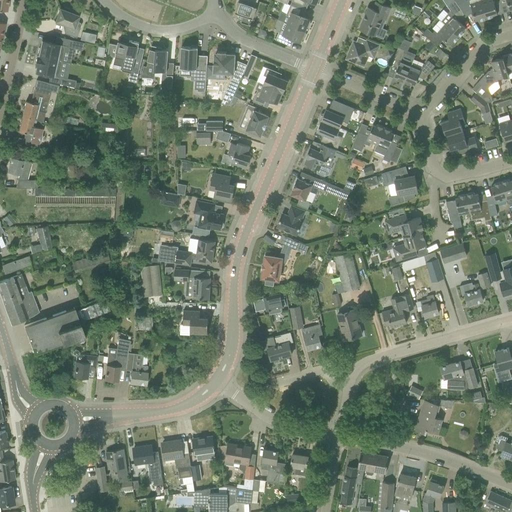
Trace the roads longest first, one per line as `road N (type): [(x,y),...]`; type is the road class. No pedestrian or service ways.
road 1 (tertiary): [(214,381),(228,360),(236,265),(314,73)]
road 2 (residential): [(351,394),(372,363),(511,322)]
road 3 (residential): [(511,486),(413,447),(338,433)]
road 4 (residential): [(338,433),(265,414),(214,381)]
road 5 (residential): [(215,16),(150,31),(101,0)]
road 6 (residential): [(421,117),(486,44),(511,34)]
